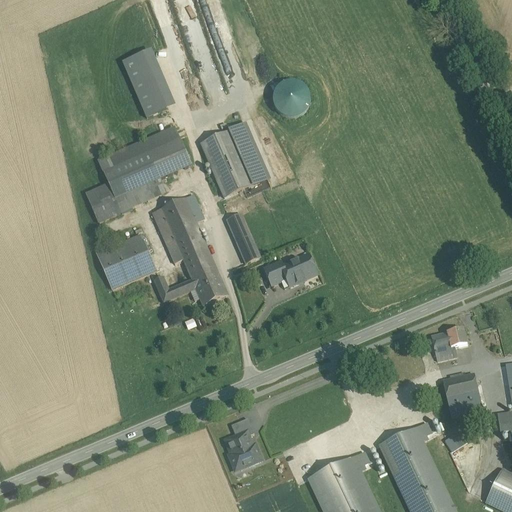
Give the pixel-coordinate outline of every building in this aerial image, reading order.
[(124,61),(145,119),(175,108),(155,51),(124,61)] [(290,79),(270,104),(295,124),(315,99),(290,79)] [(176,130),(99,163),(104,175),(181,142),(176,130)] [(231,133),(202,146),(225,200),(254,187),(231,133)] [(181,142),(104,175),(110,188),(116,201),(192,167),(181,142)] [(248,196),(271,187),(269,182),(246,191),(248,196)] [(110,188),(88,198),(93,211),(116,201),(110,188)] [(193,197),(153,215),(168,250),(177,246),(184,262),(193,282),(169,292),(164,279),(154,283),(164,305),(196,291),(219,278),(196,225),(204,222),(193,197)] [(116,201),(93,211),(100,225),(122,215),(116,201)] [(241,216),(228,222),(235,238),(248,232),(241,216)] [(248,232),(235,238),(247,266),(261,260),(248,232)] [(141,237),(98,256),(113,292),(157,273),(141,237)] [(177,246),(168,250),(175,266),(184,262),(177,246)] [(309,257),(300,261),(299,260),(297,258),(289,262),(288,265),(288,266),(283,269),(282,269),(288,281),(291,288),(317,277),(309,257)] [(281,264),(266,271),(273,288),(288,281),(282,269),(283,269),(281,264)] [(219,278),(196,291),(204,308),(228,298),(219,278)] [(186,322),(189,330),(197,327),(194,320),(186,322)] [(464,331),(448,335),(451,351),(455,350),(468,347),(464,331)] [(448,335),(432,339),(438,363),(457,359),(455,350),(451,351),(448,335)] [(475,376),(443,383),(448,403),(479,396),(475,376)] [(479,396),(448,403),(452,419),(473,414),(475,422),(485,420),(479,396)] [(511,415),(499,417),(502,435),(511,433),(511,435),(511,415)] [(248,421),(232,428),(236,439),(248,435),(249,439),(255,436),(248,421)] [(427,426),(380,448),(410,511),(455,511),(423,444),(428,442),(426,438),(432,435),(427,426)] [(453,453),(467,444),(460,432),(445,442),(453,453)] [(236,439),(226,443),(232,457),(230,458),(234,470),(248,464),(249,468),(262,463),(258,452),(255,453),(249,439),(248,435),(236,439)] [(367,460),(366,457),(308,485),(321,511),(377,511),(361,476),(366,474),(365,470),(368,468),(365,461),(367,460)] [(511,511),(511,478),(502,473),(487,504),(505,511),(511,511)]
